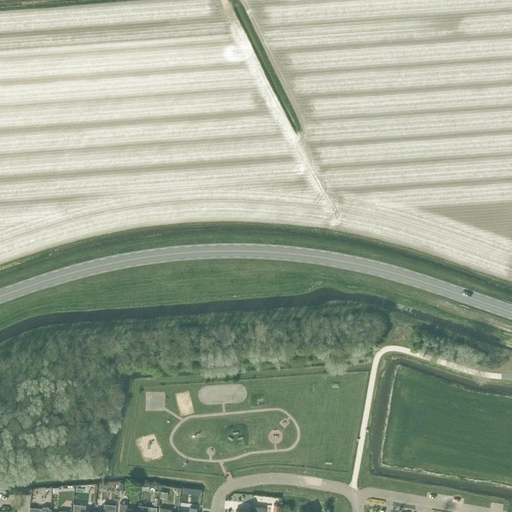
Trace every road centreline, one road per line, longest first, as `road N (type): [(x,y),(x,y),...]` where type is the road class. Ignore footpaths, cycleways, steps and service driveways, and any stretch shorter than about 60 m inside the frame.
road 1 (primary): [(511,312),(353,263),(241,251),(108,264),(0,296)]
road 2 (residential): [(215,511),(226,487),(262,479),(350,492)]
road 3 (residential): [(355,500),(371,493),(478,511)]
